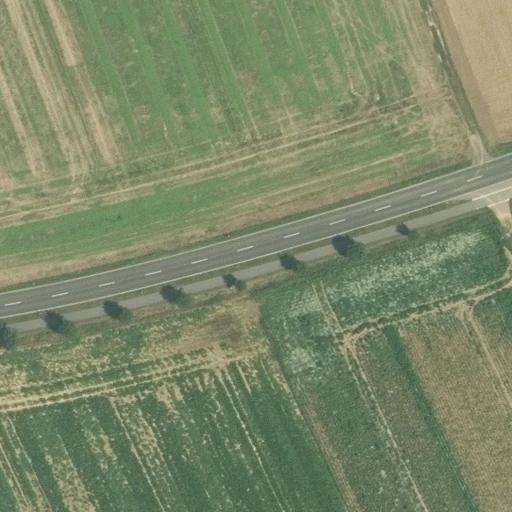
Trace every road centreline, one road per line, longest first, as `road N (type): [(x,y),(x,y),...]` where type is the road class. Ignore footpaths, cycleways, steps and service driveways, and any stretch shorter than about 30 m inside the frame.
road 1 (secondary): [(0,309),(139,278),(511,167)]
road 2 (track): [(423,0),(511,228)]
